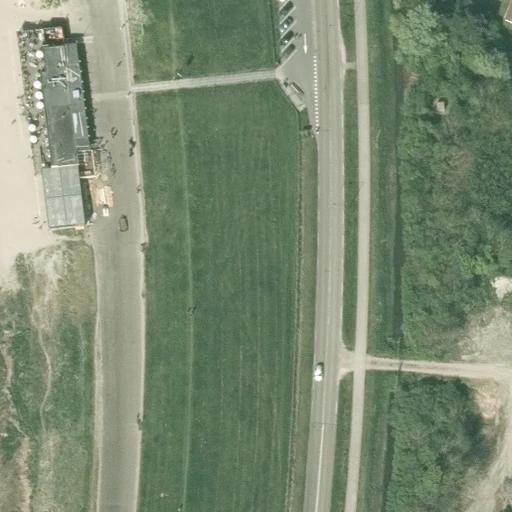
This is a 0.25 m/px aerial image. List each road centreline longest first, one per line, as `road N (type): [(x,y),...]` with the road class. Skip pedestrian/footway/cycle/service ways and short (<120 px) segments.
road 1 (secondary): [(315,511),(331,198),(324,0)]
road 2 (track): [(508,373),(326,359)]
